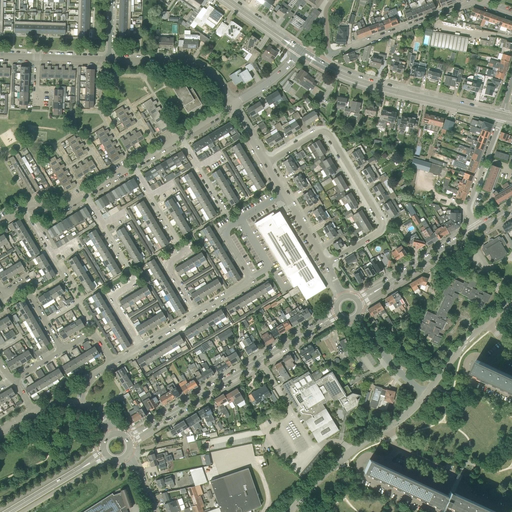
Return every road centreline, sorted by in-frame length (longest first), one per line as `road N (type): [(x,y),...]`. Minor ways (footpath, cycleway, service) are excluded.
road 1 (tertiary): [(127,440),(337,313)]
road 2 (residential): [(326,264),(382,227),(331,137),(316,133),(267,164)]
road 3 (residential): [(140,346),(111,297),(137,281),(84,194)]
road 4 (tertiary): [(501,116),(322,65)]
road 5 (residential): [(195,313),(166,264),(184,253),(132,165)]
road 6 (residential): [(291,511),(333,466),(424,394)]
road 7 (residential): [(329,55),(471,1),(483,5)]
road 8 (residential): [(94,331),(22,209)]
road 9 (residential): [(231,105),(202,68),(109,58)]
road 10 (tertiary): [(357,302),(477,230)]
road 11 (residential): [(424,394),(511,303)]
road 12 (residential): [(501,116),(467,208),(477,230)]
